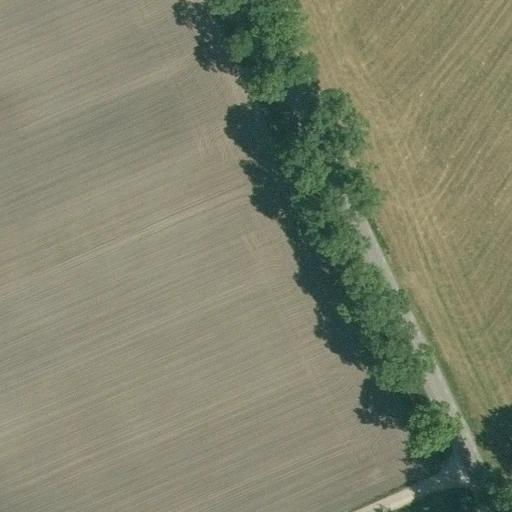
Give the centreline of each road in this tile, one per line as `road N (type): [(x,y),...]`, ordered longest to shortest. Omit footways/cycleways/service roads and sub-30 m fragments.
road 1 (tertiary): [(499,511),(248,0)]
road 2 (unknown): [(357,511),(470,452)]
